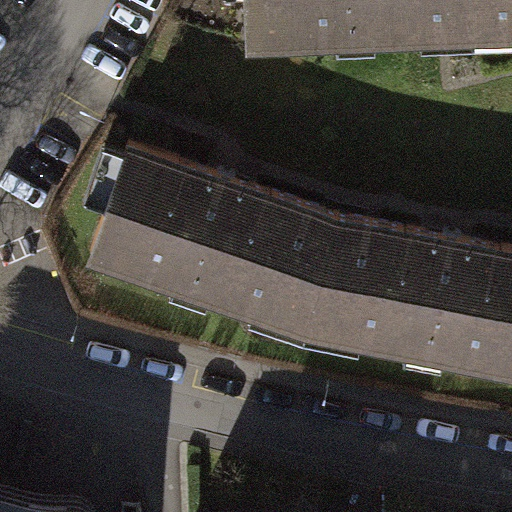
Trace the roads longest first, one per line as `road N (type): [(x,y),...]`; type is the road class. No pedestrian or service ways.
road 1 (residential): [(0,340),(129,382),(511,464)]
road 2 (residential): [(0,164),(100,0)]
